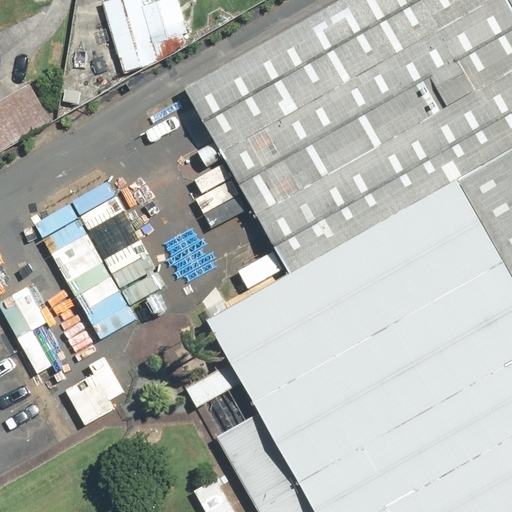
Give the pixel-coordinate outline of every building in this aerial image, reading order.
[(146,0),(112,0),(107,2),(129,74),(167,63),(159,37),(187,29),(178,0),(168,0),(148,6),(146,0)] [(457,179),(511,149),(511,5),(509,0),(348,0),(184,89),(284,273),(457,179)] [(0,156),(60,120),(40,87),(0,110),(0,156)] [(511,149),(457,179),(511,280),(511,149)] [(197,320),(301,511),(511,511),(511,280),(457,179),(284,273),(197,320)] [(241,511),(225,475),(198,487),(209,511),(241,511)]
